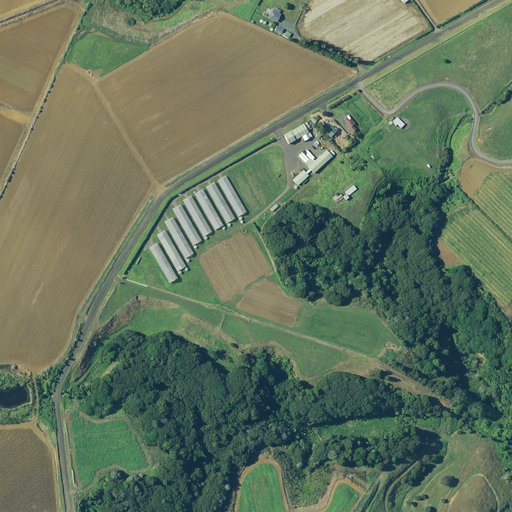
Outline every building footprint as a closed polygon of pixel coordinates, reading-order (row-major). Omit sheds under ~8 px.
[(269,14),(267,17),(276,22),(281,14),(279,13),(280,10),(275,7),(273,11),(270,9),(268,13),(269,14)] [(355,123),(348,115),(343,120),(345,122),(344,123),(353,133),(357,130),(353,125),(355,123)] [(392,123),(396,126),(397,125),(401,128),(405,124),(397,117),(392,122),(390,121),(388,123),(390,125),(392,123)] [(309,134),(304,124),(284,135),(288,144),(304,135),(304,137),(309,134)] [(338,132),(332,125),(330,127),(328,125),(323,130),(331,138),(338,132)] [(332,156),(326,150),(308,167),(313,173),(332,156)] [(243,185),(234,169),(229,172),(238,188),(243,185)] [(309,175),(303,170),(292,180),(297,186),(309,175)] [(227,177),(220,182),(241,217),(249,213),(227,177)] [(213,183),(205,188),(227,223),(234,219),(213,183)] [(356,189),(353,185),(344,192),(346,194),(342,197),(345,200),(349,197),(348,196),(356,189)] [(203,188),(195,193),(216,228),(224,224),(203,188)] [(192,196),(184,201),(205,236),(213,232),(192,196)] [(180,203),(173,208),(194,243),(202,239),(180,203)] [(172,218),(164,222),(186,258),(193,253),(172,218)] [(166,231),(158,236),(179,271),(187,267),(166,231)] [(157,244),(149,248),(171,284),(178,279),(157,244)]
